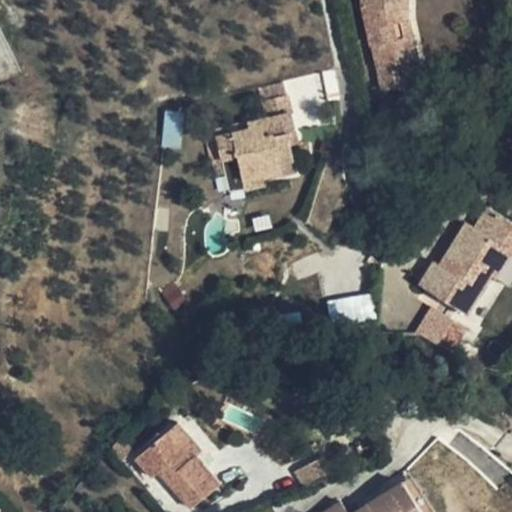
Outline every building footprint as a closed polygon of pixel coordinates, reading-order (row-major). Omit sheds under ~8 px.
[(409,0),(365,0),(383,91),(411,86),(406,63),(418,60),(409,20),(409,0)] [(289,131),(297,130),(293,113),(248,123),(249,129),(216,138),(221,158),(239,154),(242,173),(262,168),(280,164),(282,173),(297,170),(292,145),(289,131)] [(300,143),(297,130),(289,131),(292,145),(300,143)] [(262,168),(242,173),(246,190),(266,185),(262,168)] [(511,251),(511,220),(490,207),(476,228),(468,222),(442,264),(436,261),(421,284),(466,313),(489,275),(493,278),(510,250),(511,251)] [(511,251),(510,250),(493,278),(508,287),(511,280),(511,251)] [(327,301),(332,326),(374,318),(369,293),(327,301)] [(430,306),(416,331),(453,353),(467,328),(430,306)] [(160,471),(168,479),(192,508),(222,481),(197,454),(203,448),(179,421),(136,457),(153,477),(160,471)] [(304,488),(334,472),(324,454),(294,471),(304,488)] [(160,471),(153,477),(161,486),(168,479),(160,471)] [(403,481),(422,511),(436,511),(413,475),(403,481)] [(422,511),(403,481),(354,511),(348,511),(342,501),(325,511),(422,511)]
